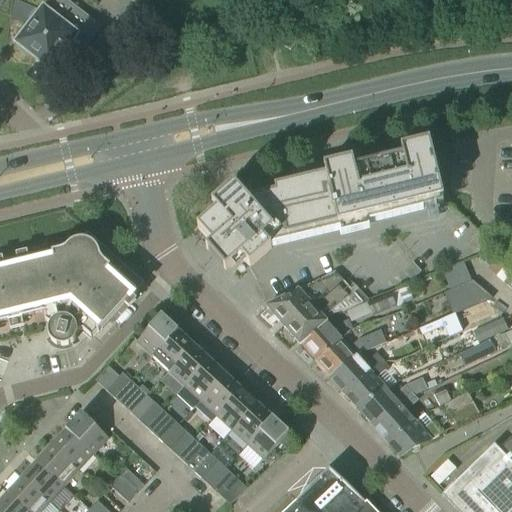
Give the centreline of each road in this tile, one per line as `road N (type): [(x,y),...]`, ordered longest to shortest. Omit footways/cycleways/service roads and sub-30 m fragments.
road 1 (tertiary): [(135,153),(434,80),(511,69)]
road 2 (unclassified): [(423,511),(175,273)]
road 3 (residential): [(0,399),(82,376),(175,273)]
road 4 (tertiary): [(0,184),(135,153)]
road 5 (unclassified): [(175,273),(158,241),(135,153)]
road 6 (unknown): [(328,420),(244,511)]
